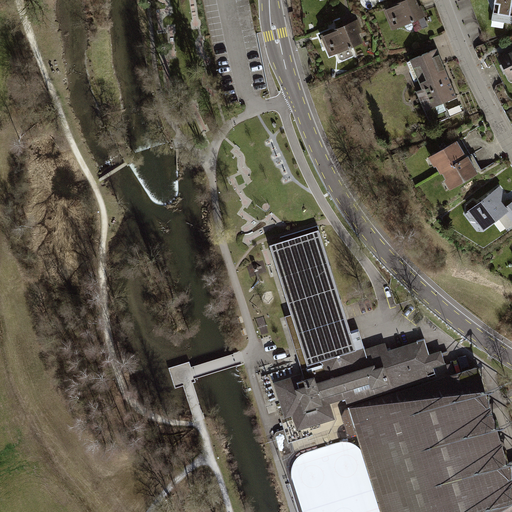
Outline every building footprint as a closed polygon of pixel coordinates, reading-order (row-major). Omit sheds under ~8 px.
[(414,0),(409,0),(387,9),(392,19),(394,18),(395,20),(396,19),(399,25),(404,23),(407,29),(408,30),(410,30),(412,29),(413,28),(413,26),(411,20),(418,17),(423,28),(428,26),(420,6),(417,7),(414,0)] [(511,0),(494,0),(490,20),(500,22),(511,24),(511,23),(511,0)] [(355,21),(319,35),(328,57),(336,54),(339,61),(354,55),(351,47),(364,43),(355,21)] [(511,47),(497,55),(509,80),(511,78),(511,47)] [(437,49),(410,60),(431,108),(425,111),(431,125),(463,112),(437,49)] [(443,171),(465,158),(456,142),(432,155),(441,172),(443,171)] [(465,158),(443,171),(452,187),(476,173),(467,157),(465,158)] [(470,221),(481,222),(485,227),(502,214),(511,225),(511,223),(511,202),(505,208),(493,193),(465,214),(470,221)] [(322,362),(364,349),(358,331),(350,334),(318,232),(271,247),(297,332),(290,334),(304,376),(304,378),(325,372),(322,362)] [(411,347),(410,344),(391,350),(390,348),(383,351),(382,347),(365,353),(364,349),(322,362),(325,372),(304,378),(304,376),(278,384),(287,414),(294,412),(299,426),(330,416),(325,402),(342,396),(344,401),(346,400),(389,387),(387,379),(393,377),(393,380),(418,372),(417,369),(426,366),(428,374),(430,374),(434,373),(433,367),(429,354),(424,338),(417,341),(418,345),(411,347)] [(429,354),(433,367),(446,363),(441,350),(429,354)] [(389,387),(346,400),(347,404),(431,378),(430,374),(428,374),(426,366),(417,369),(418,372),(393,380),(393,377),(387,379),(389,387)] [(511,511),(511,477),(477,367),(349,407),(382,511),(511,511)]
